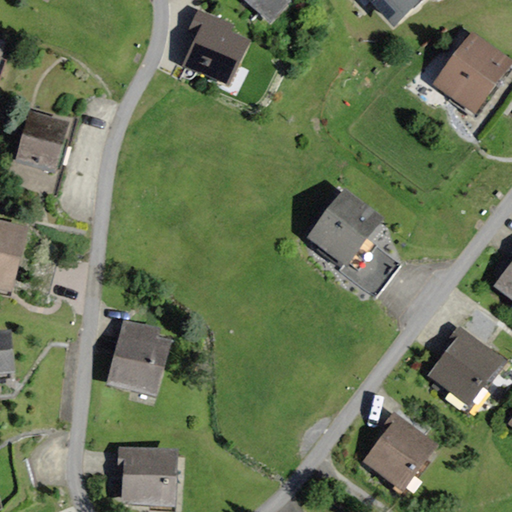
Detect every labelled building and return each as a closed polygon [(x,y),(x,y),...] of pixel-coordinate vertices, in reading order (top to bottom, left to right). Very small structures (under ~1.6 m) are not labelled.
[(233,0),(274,37),(308,0),(233,0)] [(359,0),(396,38),(437,0),(359,0)] [(235,33),(198,18),(187,44),(201,50),(189,78),(237,98),(256,54),(230,43),(235,33)] [(511,78),(511,70),(474,44),(436,96),(478,126),(511,78)] [(0,82),(10,50),(0,46),(0,82)] [(73,130),(30,118),(10,184),(54,197),(73,130)] [(389,225),(346,193),(308,245),(351,276),(389,225)] [(31,233),(0,225),(0,293),(16,298),(31,233)] [(511,261),(511,263),(511,264),(511,274),(498,296),(511,305),(511,261)] [(173,340),(123,329),(110,391),(160,402),(173,340)] [(506,366),(457,333),(447,347),(454,352),(430,387),(472,416),(506,366)] [(16,338),(0,338),(0,379),(18,379),(16,338)] [(388,439),(367,470),(406,497),(438,451),(394,420),(383,435),(388,439)] [(179,456),(119,453),(117,476),(125,477),(124,508),(176,511),(179,456)]
